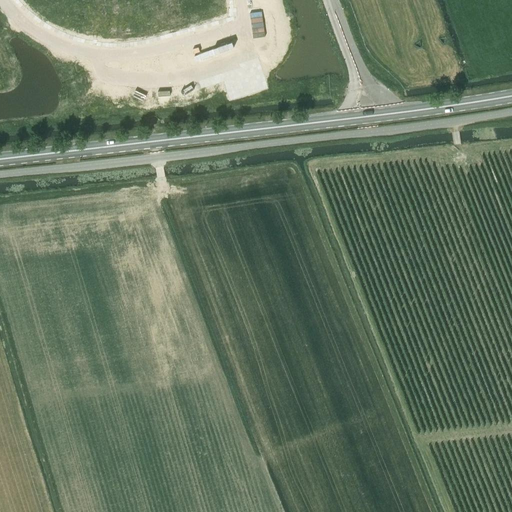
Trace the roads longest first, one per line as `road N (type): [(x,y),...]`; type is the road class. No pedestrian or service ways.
road 1 (unclassified): [(0,175),(511,111)]
road 2 (primary): [(0,158),(511,95)]
road 3 (residential): [(1,0),(45,40),(107,55),(246,29),(242,0)]
